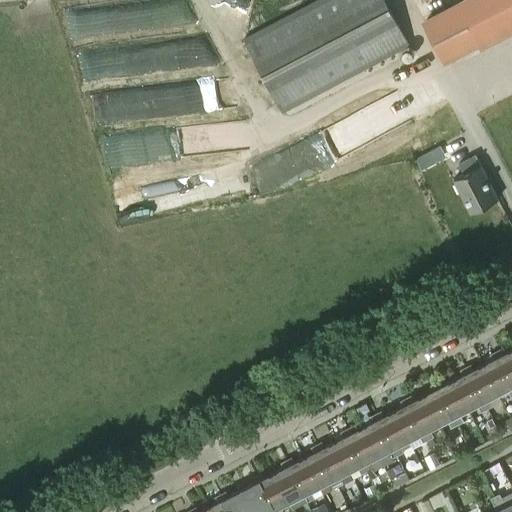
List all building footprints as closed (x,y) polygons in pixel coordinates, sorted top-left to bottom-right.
[(385,0),(315,0),(244,37),(282,111),(408,44),(385,0)] [(443,58),(478,40),(459,4),(424,22),(443,58)] [(432,163),(426,152),(415,158),(421,169),(432,163)] [(464,172),(453,178),(471,212),(498,198),(475,154),(459,162),(464,172)] [(511,379),(511,346),(504,351),(501,347),(496,349),(511,379)] [(493,357),(483,362),(499,392),(508,387),(511,394),(511,379),(496,349),(491,352),(493,357)] [(498,392),(499,392),(483,362),(474,367),(472,363),(466,365),(488,407),(502,399),(498,392)] [(463,372),(454,377),(469,407),(478,403),(482,410),(488,407),(466,365),(461,368),(463,372)] [(442,378),(436,381),(458,422),(472,415),(469,408),(469,407),(454,377),(444,382),(442,378)] [(433,388),(424,393),(440,423),(448,418),(452,425),(458,422),(436,381),(431,384),(433,388)] [(412,393),(407,396),(428,438),(433,435),(429,428),(440,423),(424,393),(414,398),(412,393)] [(422,441),(428,438),(407,396),(401,399),(404,403),(394,408),(410,438),(419,434),(422,441)] [(410,438),(394,408),(384,413),(382,409),(377,412),(398,453),(402,451),(399,444),(410,438)] [(383,461),(398,453),(377,412),(372,414),(374,419),(364,424),(383,461)] [(501,435),(511,430),(511,419),(511,417),(496,425),(501,435)] [(352,424),(347,427),(368,468),(372,466),(374,469),(385,463),(383,461),(364,424),(354,429),(352,424)] [(334,439),(350,469),(353,476),(368,468),(347,427),(342,430),(344,434),(334,439)] [(353,476),(350,469),(334,439),(324,444),(322,440),(317,443),(338,484),(353,476)] [(304,455),(320,484),(324,492),(338,484),(317,443),(311,445),(314,450),(304,455)] [(436,454),(426,460),(430,467),(440,462),(436,454)] [(293,455),(287,458),(309,499),(324,492),(320,484),(304,455),(295,459),(293,455)] [(274,470),(290,500),(294,507),(309,499),(287,458),(282,461),(284,465),(274,470)] [(290,500),(274,470),(265,475),(262,471),(257,474),(277,511),(282,511),(279,506),(290,500)] [(254,481),(241,487),(254,511),(277,511),(257,474),(252,476),(254,481)] [(391,477),(395,485),(400,482),(396,474),(391,477)] [(378,492),(373,484),(364,488),(368,497),(378,492)] [(254,511),(241,487),(229,494),(226,490),(221,493),(231,511),(254,511)] [(218,500),(209,505),(212,511),(231,511),(221,493),(216,495),(218,500)] [(499,495),(495,496),(502,511),(511,511),(511,501),(504,506),(499,495)] [(502,511),(495,496),(492,498),(497,509),(490,511),(502,511)] [(410,507),(412,511),(424,511),(419,503),(410,507)]
